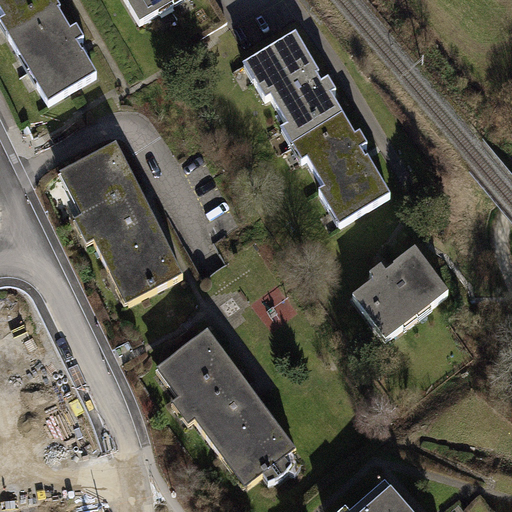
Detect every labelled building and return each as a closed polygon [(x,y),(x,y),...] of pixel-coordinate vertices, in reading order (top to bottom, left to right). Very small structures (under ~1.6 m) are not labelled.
[(0,0),(0,17),(4,24),(0,26),(0,29),(48,109),(95,80),(82,57),(80,59),(77,55),(74,49),(81,44),(74,33),(69,36),(56,15),(59,13),(50,0),(0,0)] [(122,0),(138,27),(183,0),(122,0)] [(297,41),(247,71),(268,106),(274,102),(291,130),(285,134),(305,167),(310,165),(327,193),(322,195),(343,229),(392,200),(369,163),(368,164),(364,158),(362,154),(369,150),(362,138),(357,141),(332,99),(337,97),(329,84),(322,89),(319,84),(316,79),(320,77),(297,41)] [(116,148),(59,177),(80,220),(74,223),(87,249),(93,246),(125,309),(183,280),(116,148)] [(375,284),(352,301),(386,345),(450,297),(416,251),(394,268),(395,270),(386,276),(381,268),(370,276),(375,284)] [(298,456),(210,335),(158,372),(246,493),(298,456)] [(412,511),(390,486),(359,511),(412,511)]
